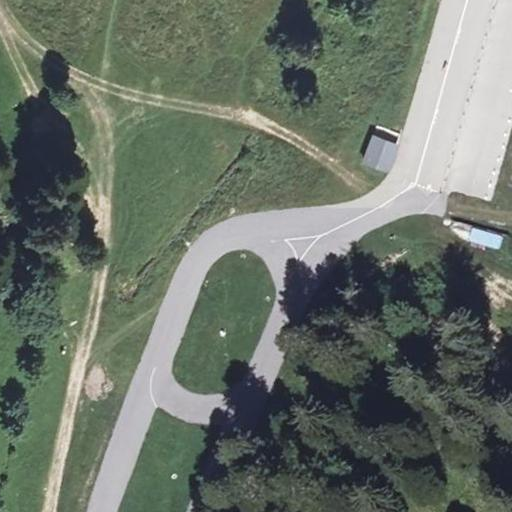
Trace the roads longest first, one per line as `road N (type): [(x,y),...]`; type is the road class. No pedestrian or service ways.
road 1 (track): [(75,151),(96,213),(92,300),(50,511)]
road 2 (unclassified): [(461,0),(410,157),(370,211),(324,234)]
road 3 (unclassified): [(152,360),(197,252),(231,234),(324,234)]
road 4 (unclassified): [(324,234),(250,394)]
road 5 (unclassified): [(94,511),(152,360)]
road 6 (track): [(0,26),(39,105),(75,151)]
road 7 (unclassified): [(250,394),(195,511)]
road 8 (unclassified): [(152,360),(163,394),(198,406),(250,394)]
